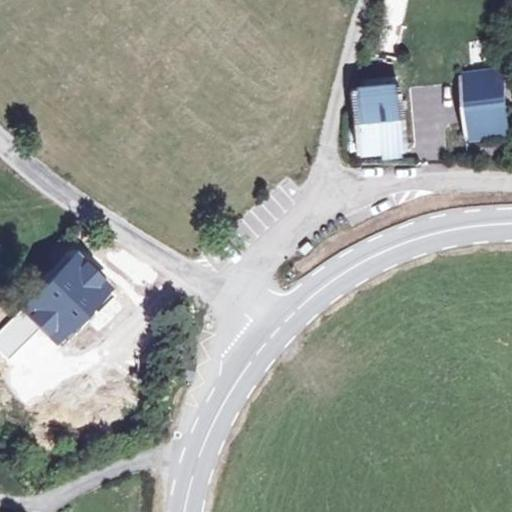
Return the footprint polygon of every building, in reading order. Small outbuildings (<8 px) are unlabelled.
[(472,139),(509,137),(505,80),(469,84),(472,139)] [(352,92),(356,143),(403,139),(399,89),(352,92)] [(30,298),(64,337),(119,293),(84,251),(30,298)] [(10,390),(57,447),(96,416),(49,359),(10,390)] [(172,360),(166,385),(179,387),(185,362),(172,360)]
